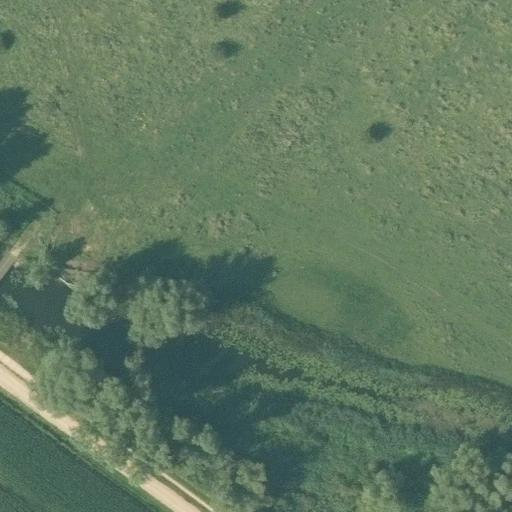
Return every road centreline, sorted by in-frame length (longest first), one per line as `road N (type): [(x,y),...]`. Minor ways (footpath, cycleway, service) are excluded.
road 1 (track): [(49,209),(319,0)]
road 2 (track): [(0,371),(191,511)]
